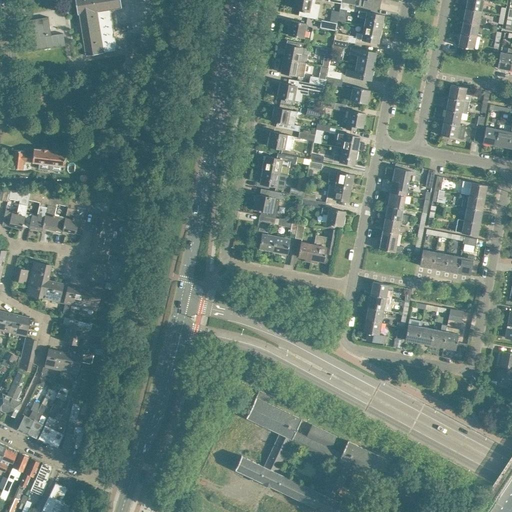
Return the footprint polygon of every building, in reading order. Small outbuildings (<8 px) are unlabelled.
[(75,0),(77,14),(79,14),(86,55),(104,53),(104,52),(117,50),(110,9),(121,7),(120,0),(75,0)] [(313,4),(314,0),(294,0),(293,8),(300,9),(299,15),(316,19),(319,5),(313,4)] [(379,9),(380,3),(368,1),(364,0),(363,6),(379,9)] [(480,12),(482,0),(466,0),(465,9),(480,12)] [(353,11),(354,5),(341,2),(341,4),(340,8),(353,11)] [(479,17),(480,12),(465,9),(463,21),(478,24),(484,25),(485,18),(479,17)] [(382,21),(383,15),(367,12),(358,11),(357,17),(366,19),(364,26),(381,30),(383,21),(382,21)] [(49,17),(25,21),(30,51),(66,46),(64,34),(52,35),(49,17)] [(290,25),(288,35),(303,38),(306,23),(291,20),(290,23),(291,23),(290,25)] [(335,30),(337,23),(321,20),(319,27),(335,30)] [(475,37),(478,24),(463,21),(460,34),(475,37)] [(380,38),(381,30),(364,26),(363,34),(356,33),(355,38),(361,39),(361,40),(377,43),(378,38),(380,38)] [(348,35),(335,33),(334,39),(347,42),(348,35)] [(473,49),(475,37),(460,34),(458,46),(473,49)] [(346,48),(347,42),(334,39),(332,46),(346,48)] [(286,45),(283,58),(299,61),(302,62),(306,63),(307,55),(304,54),(305,48),(286,45)] [(330,55),(332,48),(316,45),(315,52),(330,55)] [(374,58),(375,53),(351,48),(350,54),(358,55),(357,63),(374,67),(376,58),(374,58)] [(509,70),(511,58),(511,48),(508,48),(507,54),(500,52),(497,68),(509,70)] [(302,62),(299,61),(283,58),(281,72),(299,76),(303,76),(306,63),(302,62)] [(373,75),(374,67),(357,63),(355,71),(347,70),(346,75),(370,80),(371,75),(373,75)] [(328,67),(327,71),(326,77),(340,80),(341,73),(334,72),(335,66),(329,65),(328,67)] [(325,84),(326,79),(310,76),(309,82),(311,83),(324,85),(325,84)] [(342,80),(340,80),(326,77),(326,79),(325,84),(341,87),(342,80)] [(281,98),(287,99),(293,100),(293,99),(300,100),(302,88),(310,89),(311,83),(309,82),(297,80),(296,86),(280,83),(279,88),(277,88),(276,96),(277,97),(281,98)] [(323,92),(324,85),(311,83),(310,89),(323,92)] [(464,94),(465,88),(450,85),(448,97),(468,101),(469,95),(464,94)] [(369,91),(370,90),(352,87),(350,100),(367,104),(369,95),(368,95),(369,91)] [(465,114),(468,101),(448,97),(445,110),(461,113),(465,114)] [(344,111),(345,105),(322,101),(320,107),(344,111)] [(296,111),(274,107),(271,121),(276,122),(276,123),(279,123),(279,122),(294,125),(296,111)] [(318,117),(320,111),(306,108),(305,114),(318,117)] [(364,120),(365,114),(346,110),(345,116),(348,117),(346,129),(356,130),(356,126),(362,127),(364,119),(364,120)] [(458,125),(461,113),(445,110),(443,122),(458,125)] [(482,129),(484,117),(478,116),(476,128),(482,129)] [(462,139),(465,126),(458,125),(443,122),(440,135),(462,139)] [(328,132),(329,126),(317,124),(316,130),(328,132)] [(495,145),(498,130),(486,127),(483,142),(495,145)] [(479,142),(482,129),(476,128),(473,141),(479,142)] [(508,147),(511,132),(498,130),(495,145),(508,147)] [(284,149),(285,141),(292,142),(293,136),(286,135),(286,134),(270,131),(269,137),(268,137),(267,141),(268,141),(268,146),(284,149)] [(314,141),(315,134),(299,131),(298,138),(314,141)] [(358,142),(359,137),(345,134),(344,134),(338,133),(337,139),(343,140),(342,148),(358,151),(359,142),(358,142)] [(13,150),(11,168),(22,170),(23,161),(32,162),(39,163),(39,169),(49,170),(50,164),(64,166),(65,159),(67,160),(67,156),(65,156),(66,152),(48,150),(40,149),(34,148),(33,154),(24,153),(24,151),(13,150)] [(356,159),(358,151),(342,148),(340,155),(334,154),(333,160),(339,161),(354,164),(355,159),(356,159)] [(295,163),(297,157),(283,154),(282,159),(266,156),(265,161),(263,161),(261,169),(279,173),(288,174),(290,162),(295,163)] [(324,157),(311,154),(310,161),(322,163),(324,157)] [(321,170),(322,163),(310,161),(309,167),(321,170)] [(407,183),(410,170),(394,167),(392,180),(407,183)] [(278,180),(279,173),(261,169),(260,178),(261,178),(260,184),(276,187),(276,186),(285,188),(286,182),(278,180)] [(353,174),(338,172),(336,179),(328,178),(327,184),(329,184),(351,188),(353,174)] [(434,175),(428,174),(425,187),(431,188),(434,175)] [(440,190),(443,177),(437,176),(434,188),(440,190)] [(406,190),(407,183),(392,180),(390,193),(405,196),(411,197),(413,191),(406,190)] [(484,198),(487,185),(462,181),(461,187),(470,188),(469,195),(484,198)] [(348,201),(351,188),(329,184),(327,197),(348,201)] [(7,201),(8,199),(10,189),(4,188),(1,200),(7,201)] [(303,197),(304,192),(304,190),(290,188),(289,194),(303,197)] [(23,226),(26,211),(28,200),(30,191),(10,189),(8,199),(19,201),(16,213),(12,212),(12,211),(5,209),(2,224),(22,229),(22,226),(23,226)] [(276,218),(279,199),(284,200),(285,193),(265,189),(263,196),(257,194),(254,209),(258,209),(258,210),(260,211),(261,210),(260,215),(275,218),(276,218)] [(43,228),(50,193),(30,191),(28,200),(40,202),(37,215),(33,214),(33,213),(26,211),(23,226),(42,231),(42,228),(43,228)] [(316,195),(304,192),(303,197),(303,198),(315,201),(316,195)] [(63,231),(66,217),(58,216),(58,217),(54,216),(57,204),(68,206),(70,196),(50,193),(43,228),(61,232),(62,231),(63,231)] [(403,208),(405,196),(390,193),(387,205),(403,208)] [(482,211),(484,198),(469,195),(464,194),(461,206),(466,207),(482,211)] [(82,235),(85,220),(78,219),(78,220),(73,219),(76,207),(88,209),(87,211),(93,212),(96,199),(70,196),(68,206),(66,217),(63,231),(82,235)] [(344,212),(334,210),(325,208),(326,203),(315,201),(303,198),(301,205),(319,209),(319,208),(322,208),(321,213),(328,214),(326,222),(326,227),(330,228),(335,229),(336,224),(342,226),(342,225),(343,225),(345,217),(343,217),(344,212)] [(99,214),(102,202),(103,200),(96,199),(93,212),(99,214)] [(401,215),(403,208),(387,205),(385,218),(400,221),(407,222),(408,216),(401,215)] [(479,223),(482,211),(466,207),(464,220),(479,223)] [(274,223),(275,218),(260,215),(259,221),(274,223)] [(115,222),(98,218),(95,233),(116,238),(117,233),(116,231),(113,231),(115,222)] [(399,226),(400,221),(385,218),(382,230),(398,233),(404,235),(406,227),(399,226)] [(477,235),(479,223),(464,220),(458,219),(455,231),(461,232),(477,235)] [(296,234),(298,222),(292,221),(291,226),(290,233),(296,234)] [(302,239),(305,223),(298,222),(296,234),(295,238),(302,239)] [(330,263),(336,232),(336,229),(335,229),(330,228),(328,237),(315,235),(314,244),(311,259),(330,263)] [(396,245),(398,233),(382,230),(379,249),(402,253),(403,247),(396,245)] [(273,252),(276,236),(268,235),(268,233),(257,231),(254,246),(259,248),(265,249),(264,251),(273,252)] [(116,239),(116,238),(95,233),(91,249),(90,249),(88,255),(108,259),(109,253),(108,253),(111,237),(116,239)] [(284,238),(276,236),(273,252),(281,254),(281,252),(287,253),(290,237),(284,236),(284,238)] [(476,245),(477,239),(477,238),(464,236),(463,240),(463,243),(476,245)] [(449,239),(448,247),(458,247),(458,239),(449,239)] [(311,259),(314,244),(301,242),(298,257),(311,259)] [(432,267),(435,251),(422,249),(419,265),(432,267)] [(444,270),(448,254),(435,251),(432,267),(444,270)] [(457,272),(460,256),(448,254),(444,270),(457,272)] [(103,281),(108,259),(88,255),(87,261),(90,262),(86,278),(89,278),(88,284),(105,288),(106,282),(103,281)] [(467,258),(460,256),(457,272),(470,275),(470,271),(476,272),(478,260),(473,259),(474,256),(468,255),(467,258)] [(18,268),(16,275),(47,282),(48,281),(47,281),(50,265),(34,262),(32,271),(18,268)] [(44,297),(47,282),(16,275),(15,281),(29,284),(27,294),(44,297)] [(65,304),(69,286),(69,283),(62,281),(62,284),(48,281),(47,282),(44,297),(58,301),(58,302),(65,304)] [(387,290),(388,284),(373,281),(370,294),(390,298),(391,298),(392,291),(387,290)] [(103,294),(105,288),(88,284),(86,290),(85,289),(81,306),(96,310),(100,293),(103,294)] [(81,306),(85,289),(69,286),(65,304),(63,313),(69,315),(72,304),(81,306)] [(389,304),(390,298),(370,294),(368,307),(383,310),(390,311),(392,304),(389,304)] [(381,322),(383,310),(368,307),(365,319),(381,322)] [(461,321),(462,313),(463,311),(450,309),(448,319),(461,321)] [(0,328),(10,331),(14,315),(0,311),(0,328)] [(26,335),(30,318),(14,315),(10,331),(26,335)] [(378,335),(381,322),(365,319),(363,332),(367,332),(366,340),(383,343),(385,336),(378,335)] [(92,324),(75,320),(73,326),(87,329),(90,330),(92,324)] [(418,342),(421,327),(408,324),(405,340),(418,342)] [(446,331),(447,327),(447,325),(441,324),(440,330),(433,329),(430,345),(443,347),(446,331)] [(402,339),(404,326),(399,325),(396,338),(402,339)] [(87,329),(73,326),(71,326),(67,342),(70,342),(68,348),(93,353),(95,347),(83,345),(87,329)] [(430,345),(433,329),(421,327),(418,342),(430,345)] [(466,350),(467,344),(457,342),(459,329),(447,327),(446,331),(443,347),(456,349),(456,348),(466,350)] [(37,341),(25,338),(23,346),(35,349),(37,341)] [(34,355),(35,349),(23,346),(21,352),(34,355)] [(91,364),(93,353),(68,348),(67,353),(65,353),(61,369),(77,373),(80,361),(91,364)] [(61,369),(65,353),(49,349),(46,364),(44,364),(42,373),(48,374),(49,367),(61,369)] [(14,363),(18,356),(8,351),(5,358),(14,363)] [(511,353),(501,351),(499,364),(499,368),(498,368),(496,376),(501,377),(501,378),(503,379),(503,378),(511,379),(511,353)] [(32,363),(34,355),(21,352),(20,357),(32,363)] [(30,371),(32,363),(20,357),(19,356),(17,365),(27,370),(30,371)] [(17,386),(23,374),(18,371),(7,395),(2,393),(0,398),(0,409),(5,412),(17,386)] [(65,400),(68,389),(61,385),(56,396),(65,400)] [(15,416),(20,406),(21,404),(22,402),(16,400),(22,389),(17,386),(5,412),(15,416)] [(241,456),(235,469),(326,511),(356,511),(357,511),(334,500),(350,466),(380,481),(389,461),(347,441),(342,453),(331,448),(337,436),(312,424),(307,437),(295,431),(301,419),(268,403),(271,397),(259,391),(246,417),(280,433),(264,467),(241,456)] [(37,392),(34,400),(41,402),(43,394),(37,392)] [(28,433),(35,416),(41,405),(35,402),(31,410),(33,410),(29,418),(24,415),(18,429),(28,433)] [(37,437),(43,423),(39,421),(47,405),(42,403),(41,405),(35,416),(28,433),(37,437)] [(74,426),(76,416),(79,405),(72,404),(62,450),(72,452),(73,447),(79,448),(84,428),(74,426)] [(48,443),(58,421),(59,418),(61,415),(56,413),(53,419),(49,417),(45,425),(44,425),(38,438),(48,443)] [(58,421),(48,443),(57,447),(67,427),(65,427),(67,423),(64,422),(66,416),(61,414),(61,415),(59,418),(58,421)] [(7,446),(0,461),(0,467),(5,470),(9,461),(13,462),(18,451),(7,446)] [(13,481),(18,469),(23,472),(30,456),(19,452),(7,479),(13,481)] [(31,457),(19,484),(25,487),(30,475),(34,477),(40,461),(31,457)] [(45,482),(52,467),(42,462),(30,490),(41,495),(47,482),(45,482)] [(67,487),(56,482),(43,508),(48,510),(50,511),(51,511),(58,511),(63,503),(60,502),(67,487)] [(9,490),(3,488),(0,495),(0,497),(5,499),(9,490)] [(13,511),(23,491),(19,489),(9,511),(13,511)] [(67,511),(69,506),(63,503),(58,511),(67,511)]
